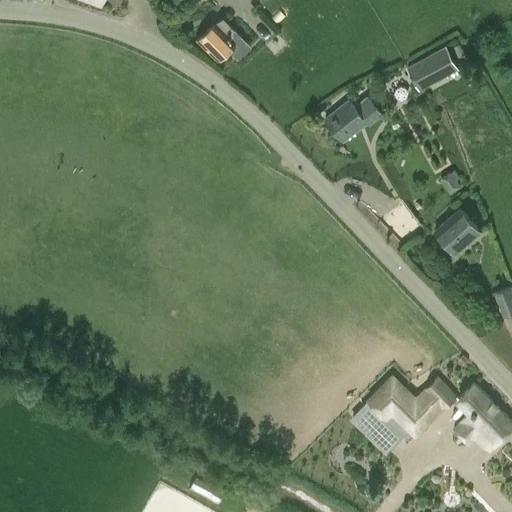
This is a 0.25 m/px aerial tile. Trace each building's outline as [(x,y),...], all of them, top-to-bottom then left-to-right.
[(179,0),(189,8),(196,0),(179,0)] [(228,50),(237,59),(250,46),(233,28),(226,36),(213,22),(196,39),(217,61),(228,50)] [(419,86),(458,65),(447,44),(408,65),(419,86)] [(383,114),(368,94),(354,104),(350,98),(325,118),(343,140),(367,121),(369,124),(383,114)] [(450,194),(461,187),(451,171),(440,178),(450,194)] [(456,252),(481,230),(460,207),(435,229),(456,252)] [(503,316),(511,313),(511,284),(494,291),(503,316)] [(416,398),(393,374),(369,399),(386,416),(392,410),(411,429),(429,411),(434,416),(445,405),(456,394),(438,376),(416,398)] [(491,447),(511,425),(511,418),(475,382),(459,397),(472,410),(457,425),(458,426),(453,431),(453,437),(459,443),(465,443),(470,438),(471,440),(477,433),(491,447)]
